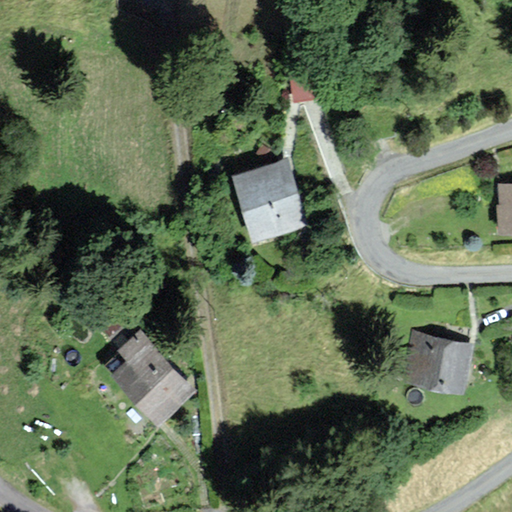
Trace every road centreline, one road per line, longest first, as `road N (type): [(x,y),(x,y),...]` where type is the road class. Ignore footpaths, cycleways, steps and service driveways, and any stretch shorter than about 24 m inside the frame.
road 1 (unclassified): [(511,272),(389,267),(362,213),(385,175),(511,128)]
road 2 (unknown): [(362,213),(342,203),(304,100),(291,106),(283,164)]
